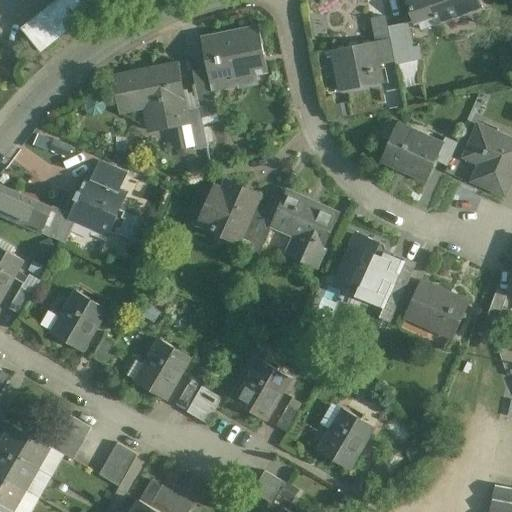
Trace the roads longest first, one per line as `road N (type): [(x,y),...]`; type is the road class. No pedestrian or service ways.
road 1 (residential): [(281,0),(329,156),(413,226),(493,248)]
road 2 (residential): [(0,349),(158,437),(227,452)]
road 3 (residential): [(176,0),(55,72),(0,139)]
